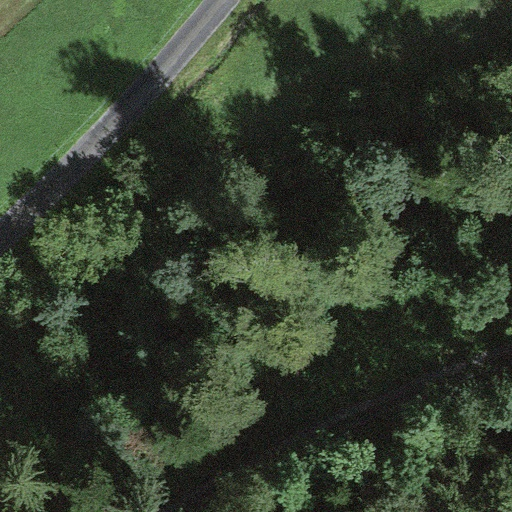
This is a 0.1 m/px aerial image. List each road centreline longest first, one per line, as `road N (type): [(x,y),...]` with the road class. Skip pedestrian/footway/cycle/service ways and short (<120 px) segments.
road 1 (track): [(511,352),(383,397),(172,511)]
road 2 (residential): [(205,0),(0,226)]
